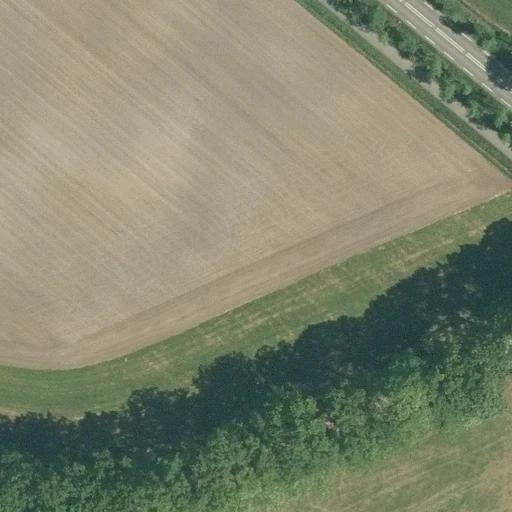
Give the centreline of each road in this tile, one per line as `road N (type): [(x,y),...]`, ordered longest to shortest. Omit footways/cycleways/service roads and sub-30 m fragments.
road 1 (track): [(140,511),(511,355)]
road 2 (track): [(0,485),(145,510)]
road 3 (primary): [(511,90),(401,0)]
